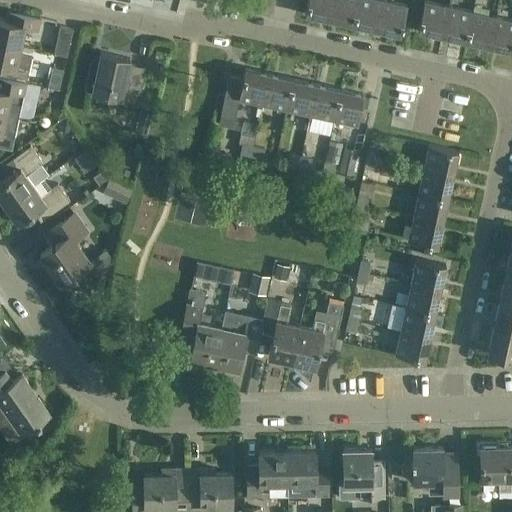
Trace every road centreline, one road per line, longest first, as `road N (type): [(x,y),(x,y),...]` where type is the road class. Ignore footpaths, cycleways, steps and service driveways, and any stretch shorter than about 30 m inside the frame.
road 1 (unclassified): [(449,416),(158,426),(89,393),(0,257)]
road 2 (unclassified): [(511,99),(503,88),(248,35),(141,26),(13,0)]
road 3 (unclassified): [(449,416),(511,119)]
